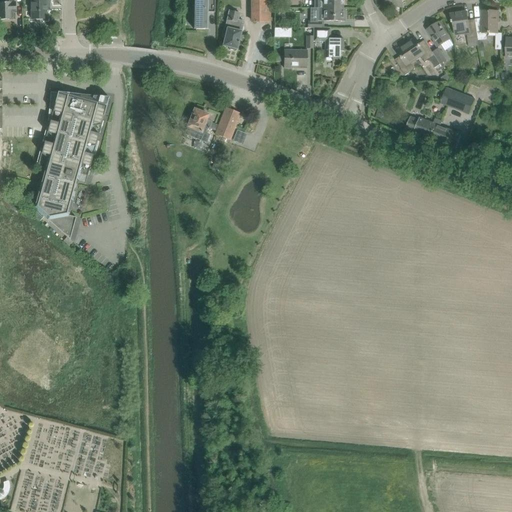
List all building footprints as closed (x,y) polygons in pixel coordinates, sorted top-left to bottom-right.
[(0,0),(0,19),(12,20),(12,13),(16,13),(16,2),(12,2),(12,0),(0,0)] [(31,0),(32,9),(32,19),(46,19),(46,6),(49,6),(49,0),(31,0)] [(194,0),(194,29),(208,29),(208,12),(215,13),(215,0),(194,0)] [(251,0),(252,23),(265,22),(270,22),(270,0),(251,0)] [(313,0),(314,8),(318,9),(322,9),(324,9),(343,8),(342,0),(313,0)] [(324,9),(322,9),(318,9),(318,21),(345,22),(345,8),(343,8),(324,9)] [(236,49),(237,49),(239,41),(241,41),(243,36),(240,35),(244,22),(238,20),(240,13),(229,11),(225,28),(224,28),(223,35),(225,36),(223,46),(229,47),(230,50),(233,51),(236,49)] [(475,20),(475,23),(478,38),(478,41),(487,39),(487,34),(497,33),(498,11),(481,11),(481,19),(475,20)] [(450,15),(452,24),(453,23),(455,35),(466,34),(467,39),(478,38),(475,23),(469,24),(467,12),(450,15)] [(439,23),(427,30),(435,42),(434,42),(438,47),(441,45),(445,51),(453,45),(449,40),(450,39),(444,31),(439,23)] [(313,28),(313,36),(313,42),(325,42),(325,58),(332,58),(332,61),(340,62),(340,46),(343,46),(344,39),(330,39),(331,28),(322,28),(313,28)] [(415,38),(406,44),(416,60),(422,56),(425,62),(428,61),(431,61),(435,68),(441,65),(433,53),(425,40),(424,41),(427,45),(422,48),(415,38)] [(400,56),(395,60),(405,76),(415,69),(411,64),(416,60),(406,44),(396,50),(400,56)] [(439,49),(433,53),(441,65),(447,60),(439,49)] [(284,51),(284,58),(284,68),(292,68),(292,66),(307,66),(307,51),(284,51)] [(446,89),(441,103),(470,114),(475,100),(446,89)] [(58,93),(51,92),(48,121),(50,121),(48,128),(47,128),(43,142),(45,142),(43,149),(41,149),(37,163),(46,165),(34,208),(70,239),(76,217),(69,216),(81,174),(89,177),(93,163),(91,163),(93,155),(95,156),(99,142),(97,142),(99,135),(101,135),(105,121),(103,121),(105,114),(106,114),(110,100),(109,100),(109,98),(94,96),(58,93)] [(185,135),(194,138),(206,143),(209,135),(207,134),(209,129),(216,132),(215,134),(230,140),(241,114),(225,108),(218,126),(211,123),(211,122),(206,120),(208,115),(195,110),(185,135)] [(440,126),(442,120),(435,118),(433,123),(420,118),(419,120),(411,117),(406,130),(414,133),(456,150),(462,134),(440,126)] [(217,156),(212,167),(223,172),(228,161),(217,156)] [(77,260),(33,276),(54,315),(91,296),(81,278),(85,275),(77,260)] [(37,331),(9,364),(49,389),(60,376),(56,373),(69,357),(37,331)]
